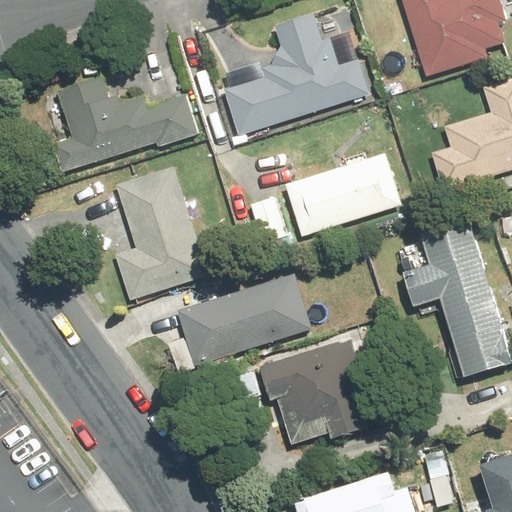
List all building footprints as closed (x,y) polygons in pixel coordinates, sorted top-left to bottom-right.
[(496,0),(400,0),(422,74),(510,48),(496,0)] [(238,130),(363,89),(347,39),(222,80),(238,130)] [(63,173),(191,139),(169,56),(41,91),(63,173)] [(439,190),(511,167),(511,105),(421,134),(439,190)] [(304,235),(396,208),(380,154),(288,181),(304,235)] [(196,268),(167,179),(105,198),(135,288),(196,268)] [(282,236),(271,192),(236,200),(247,245),(282,236)] [(461,372),(502,360),(462,223),(421,235),(461,372)] [(173,320),(185,360),(301,327),(290,287),(173,320)] [(346,342),(266,366),(291,450),(371,426),(346,342)] [(511,511),(511,454),(486,462),(500,505),(494,507),(495,511),(511,511)] [(403,511),(390,472),(291,506),(292,511),(403,511)]
